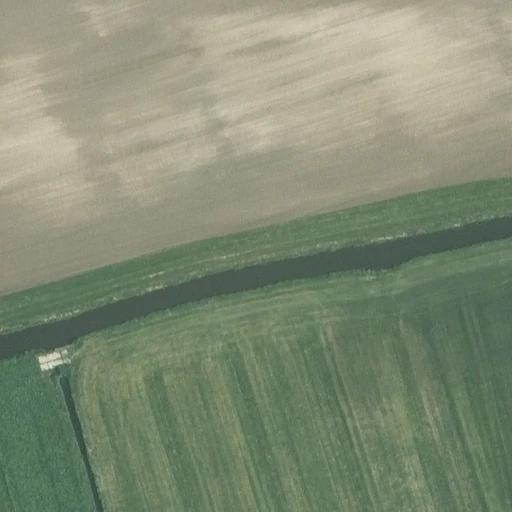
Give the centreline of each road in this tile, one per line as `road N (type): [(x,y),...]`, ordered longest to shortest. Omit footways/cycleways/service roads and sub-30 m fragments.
road 1 (track): [(0,278),(163,224),(511,156)]
road 2 (track): [(0,373),(201,322),(511,276)]
